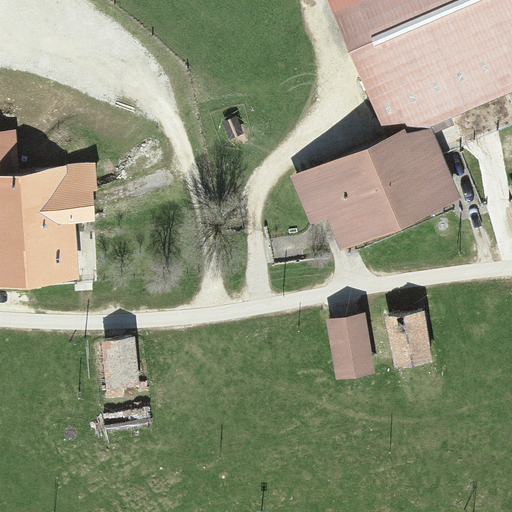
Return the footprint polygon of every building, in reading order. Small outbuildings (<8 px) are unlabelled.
[(511,0),(326,0),(385,134),(289,175),(310,224),(327,217),(340,249),(461,197),(433,133),(454,124),(452,118),(511,92),(511,0)] [(18,135),(0,135),(0,287),(88,282),(81,169),(20,173),(18,135)] [(425,309),(389,315),(398,370),(434,365),(425,309)] [(366,313),(330,319),(339,377),(375,372),(366,313)] [(105,342),(108,403),(139,401),(136,340),(105,342)]
